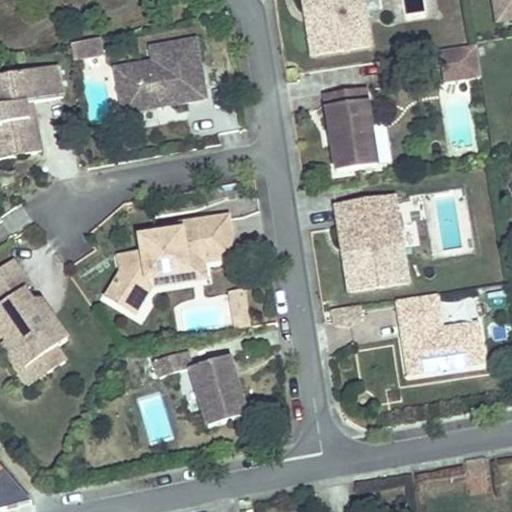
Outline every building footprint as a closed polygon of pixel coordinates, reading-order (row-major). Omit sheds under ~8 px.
[(305,0),(309,20),(319,18),(315,0),(305,0)] [(364,0),(315,0),(319,18),(309,20),(314,59),(372,51),(364,0)] [(511,16),(509,0),(497,0),(494,1),(498,24),(511,21),(511,16)] [(511,0),(494,0),(494,1),(497,0),(509,0),(511,16),(511,0)] [(100,39),(71,45),(74,63),(104,56),(100,39)] [(208,102),(198,43),(153,51),(155,65),(156,72),(148,83),(120,88),(125,117),(163,110),(162,105),(176,102),(177,108),(208,102)] [(444,83),(481,79),(477,46),(440,50),(444,83)] [(156,72),(155,65),(117,71),(120,88),(148,83),(156,72)] [(65,100),(59,68),(2,79),(5,95),(0,95),(0,162),(43,154),(37,120),(30,121),(28,107),(34,106),(65,100)] [(338,177),(379,171),(368,93),(327,99),(338,177)] [(162,105),(163,110),(177,108),(176,102),(162,105)] [(34,106),(28,107),(30,121),(37,120),(34,106)] [(395,202),(338,211),(341,232),(350,230),(354,256),(345,257),(350,296),(408,288),(395,202)] [(235,262),(229,221),(182,228),(182,236),(141,241),(143,257),(120,261),(122,276),(107,300),(131,315),(148,287),(147,283),(189,277),(186,261),(201,259),(202,266),(235,262)] [(341,232),(345,257),(354,256),(350,230),(341,232)] [(202,266),(201,259),(186,261),(189,277),(147,283),(148,287),(131,315),(135,318),(152,290),(205,283),(202,266)] [(31,290),(13,263),(0,271),(0,335),(6,344),(25,372),(38,363),(48,376),(65,364),(55,350),(67,342),(51,319),(45,323),(39,314),(38,305),(33,305),(25,294),(31,290)] [(249,331),(244,295),(232,297),(237,333),(249,331)] [(442,333),(437,299),(398,305),(401,329),(411,327),(412,339),(403,340),(406,359),(415,358),(418,378),(425,377),(443,374),(446,369),(452,372),(466,370),(484,368),(478,328),(442,333)] [(51,319),(41,303),(38,305),(39,314),(45,323),(51,319)] [(411,327),(401,329),(403,340),(412,339),(411,327)] [(25,372),(6,344),(2,347),(30,389),(48,376),(38,363),(25,372)] [(191,373),(187,355),(155,364),(160,381),(191,373)] [(415,358),(406,359),(409,379),(418,378),(415,358)] [(208,431),(247,420),(230,361),(191,373),(208,431)]
